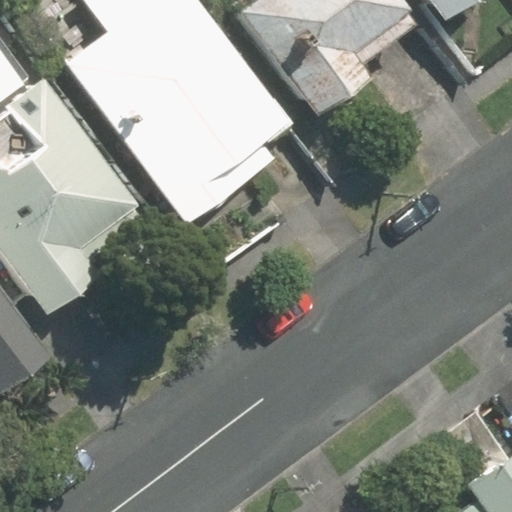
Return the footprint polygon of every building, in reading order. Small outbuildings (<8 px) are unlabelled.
[(70,0),(94,32),(51,64),(170,225),(260,158),(242,134),(265,117),(178,0),(70,0)] [(401,18),(386,0),(237,0),(222,12),(305,116),(354,76),(344,64),(401,18)] [(511,0),(415,0),(428,17),(450,0),(511,0)] [(0,276),(29,317),(87,275),(74,257),(127,219),(23,75),(7,86),(0,77),(0,276)] [(0,375),(27,355),(0,319),(0,375)] [(467,500),(451,511),(511,511),(511,465),(496,445),(451,480),(467,500)]
